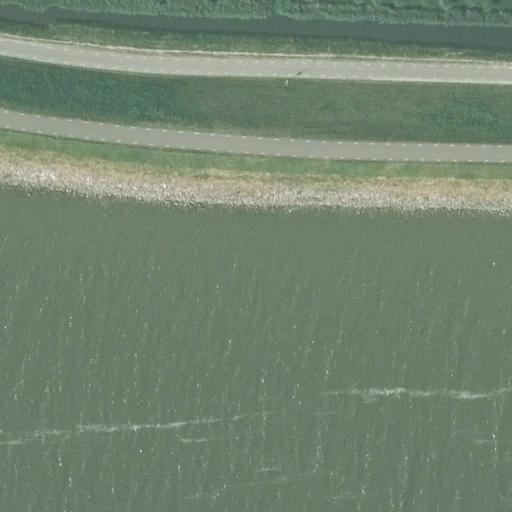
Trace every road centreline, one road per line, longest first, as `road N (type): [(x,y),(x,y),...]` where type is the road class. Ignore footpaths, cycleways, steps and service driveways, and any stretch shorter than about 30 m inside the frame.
road 1 (tertiary): [(0,114),(252,143),(511,149)]
road 2 (unclassified): [(0,47),(182,69),(511,74)]
